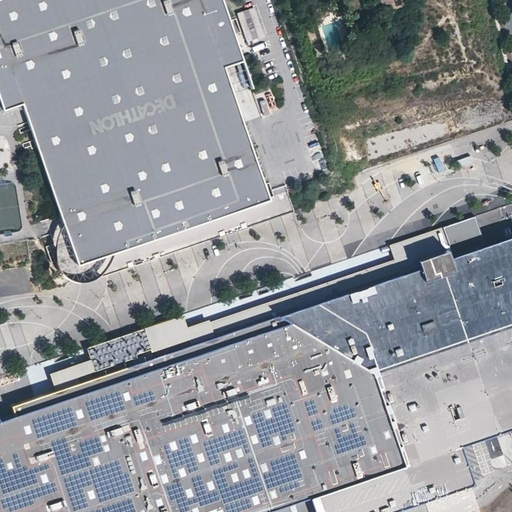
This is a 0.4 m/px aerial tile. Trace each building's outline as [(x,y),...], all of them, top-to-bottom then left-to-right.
[(0,0),(0,100),(2,107),(3,108),(22,102),(23,107),(28,120),(31,129),(34,138),(37,146),(52,190),(55,200),(60,214),(65,227),(60,234),(56,243),(56,245),(55,252),(55,261),(57,266),(60,271),(65,276),(70,279),(76,281),(79,281),(83,281),(88,280),(93,278),(94,274),(95,274),(96,274),(97,274),(97,275),(100,275),(103,275),(151,259),(188,246),(200,242),(201,241),(203,240),(208,239),(246,226),(284,213),(294,210),(288,191),(268,197),(265,190),(261,179),(252,153),(243,124),(238,111),(232,91),(241,88),(252,85),(235,33),(230,21),(223,0),(0,0)] [(378,0),(382,11),(402,5),(400,0),(378,0)] [(328,13),(324,2),(310,6),(314,18),(328,13)] [(245,41),(266,34),(256,6),(236,12),(245,41)] [(0,113),(23,107),(22,102),(3,108),(2,107),(0,100),(0,113)] [(306,499),(310,511),(388,511),(471,484),(458,446),(481,438),(511,427),(511,234),(400,272),(275,316),(370,374),(401,467),(306,499)] [(89,346),(86,347),(90,359),(50,373),(55,390),(80,381),(78,376),(188,339),(190,344),(215,336),(209,319),(187,327),(183,314),(180,315),(142,328),(104,341),(89,346)] [(13,414),(0,418),(0,511),(310,511),(306,499),(401,467),(370,374),(275,316),(215,336),(190,344),(80,381),(55,390),(27,399),(10,405),(13,414)]
